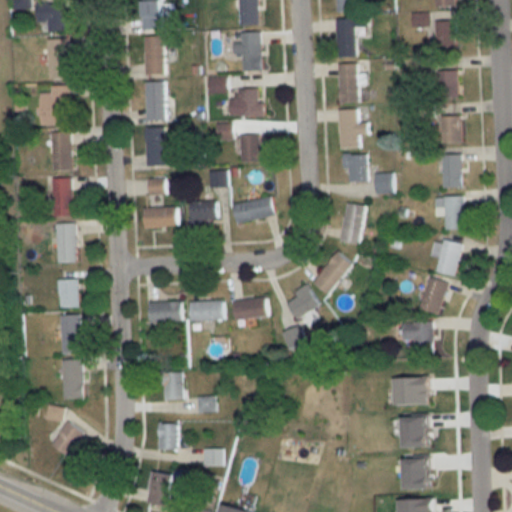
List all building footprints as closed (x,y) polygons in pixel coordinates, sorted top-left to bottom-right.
[(143,0),(143,30),(163,30),(163,0),(143,0)] [(240,0),(240,24),(259,24),(259,0),(240,0)] [(357,11),(356,0),(337,0),(338,11),(357,11)] [(37,2),(37,21),(49,21),(49,30),(67,30),(67,2),(37,2)] [(413,13),(413,26),(429,26),(429,13),(413,13)] [(338,18),(338,56),(369,56),(369,18),(338,18)] [(437,20),(437,47),(457,47),(457,20),(437,20)] [(243,71),(262,71),(262,32),(243,32),(243,71)] [(165,36),(146,36),(146,74),(165,74),(165,36)] [(50,38),(51,78),(69,77),(69,38),(50,38)] [(360,63),(341,63),(341,102),(360,102),(360,63)] [(459,70),(438,70),(438,96),(459,96),(459,70)] [(147,81),(147,120),(166,120),(166,81),(147,81)] [(42,93),(42,123),(72,123),(72,85),(53,85),(53,93),(42,93)] [(265,116),(265,102),(260,102),(260,89),(234,89),(233,115),(265,116)] [(361,135),(369,135),(369,123),(359,123),(359,109),(341,109),(341,148),(361,148),(361,135)] [(462,115),(442,115),(442,142),(462,142),(462,115)] [(166,166),(166,127),(148,127),(148,166),(166,166)] [(73,170),(73,132),(55,132),(55,170),(73,170)] [(242,134),(242,162),(267,162),(267,148),(261,148),(261,134),(242,134)] [(369,182),(369,154),(346,154),(346,182),(369,182)] [(443,154),(443,188),(464,188),(464,154),(443,154)] [(377,173),(377,193),(395,193),(395,173),(377,173)] [(74,177),(55,177),(55,215),(74,215),(74,177)] [(165,193),(165,179),(150,179),(150,193),(165,193)] [(464,196),(436,196),(436,215),(446,215),(446,229),(464,229),(464,196)] [(235,204),(238,223),(276,215),(273,197),(235,204)] [(191,201),(192,224),(219,224),(219,200),(191,201)] [(365,204),(347,202),(343,241),(361,243),(365,204)] [(179,227),(179,207),(145,207),(145,227),(179,227)] [(77,261),(77,223),(58,223),(58,261),(77,261)] [(455,276),(464,244),(445,238),(443,244),(436,242),(432,253),(441,256),(437,270),(455,276)] [(354,264),(340,251),(315,280),(329,293),(354,264)] [(438,313),(449,283),(431,276),(420,307),(438,313)] [(80,279),(59,279),(59,308),(80,308),(80,279)] [(322,305),(310,285),(287,299),(299,318),(322,305)] [(269,316),(267,297),(235,300),(237,319),(269,316)] [(225,319),(225,301),(192,301),(192,319),(225,319)] [(184,322),(184,302),(151,302),(151,322),(184,322)] [(82,353),(82,314),(63,314),(63,353),(82,353)] [(404,322),(404,340),(416,340),(416,354),(435,354),(435,322),(404,322)] [(306,341),(299,325),(284,332),(291,347),(306,341)] [(84,399),(84,360),(64,360),(64,399),(84,399)] [(184,372),(163,372),(163,400),(184,400),(184,372)] [(200,398),(200,411),(215,411),(215,398),(200,398)] [(64,420),(64,404),(49,404),(49,420),(64,420)] [(69,456),(86,434),(69,422),(53,444),(69,456)] [(160,449),(179,449),(179,424),(160,424),(160,449)] [(223,449),(204,448),(204,466),(223,466),(223,449)] [(169,505),(173,473),(152,471),(149,503),(169,505)]
